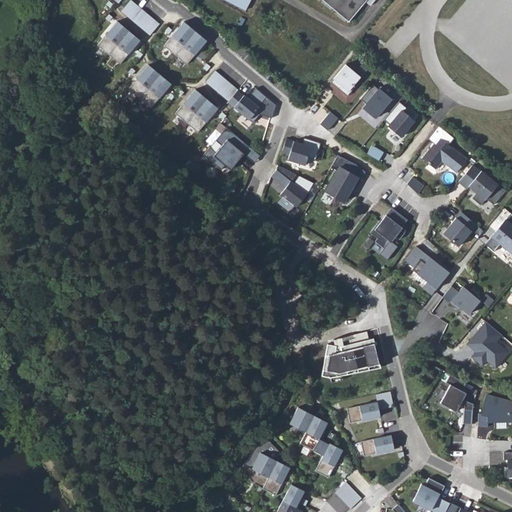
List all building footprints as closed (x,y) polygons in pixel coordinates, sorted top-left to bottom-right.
[(162,23),(130,0),(121,13),(149,35),(162,23)] [(250,0),(217,0),(243,14),(250,0)] [(322,0),(349,22),(366,0),(322,0)] [(118,45),(130,31),(115,21),(103,35),(118,45)] [(196,32),(183,21),(172,36),(185,46),(196,32)] [(140,41),(130,31),(118,45),(129,56),(140,41)] [(207,41),(196,32),(185,46),(195,55),(207,41)] [(368,67),(363,63),(357,70),(362,75),(368,67)] [(346,64),(330,82),(347,96),(356,85),(354,84),(361,77),(346,64)] [(161,75),(147,65),(136,80),(149,88),(161,75)] [(265,97),(255,88),(248,97),(217,70),(206,82),(254,123),(263,109),(260,105),(265,97)] [(173,85),(161,75),(149,88),(160,99),(173,85)] [(372,84),(360,99),(366,104),(363,107),(367,110),(366,111),(376,120),(394,98),(381,86),(378,89),(372,84)] [(196,115),(209,99),(193,88),(182,105),(196,115)] [(220,109),(209,99),(196,115),(207,124),(220,109)] [(407,108),(399,101),(384,120),(393,128),(392,129),(401,137),(415,120),(404,112),(407,108)] [(331,116),(320,129),(328,135),(339,123),(331,116)] [(260,154),(225,127),(204,157),(222,170),(225,166),(231,171),(244,155),(254,164),(260,154)] [(431,148),(423,159),(435,169),(442,161),(456,172),(467,159),(439,137),(434,143),(434,144),(432,147),(431,148)] [(286,144),(282,157),(289,159),(288,164),(305,170),(308,162),(315,165),(321,148),(304,142),(302,149),(286,144)] [(372,145),(366,154),(378,161),(383,152),(372,145)] [(362,178),(339,163),(324,194),(348,204),(362,178)] [(505,190),(482,172),(470,187),(477,193),(472,199),(480,204),(483,199),(492,204),(505,190)] [(276,175),(271,181),(285,193),(280,199),(296,212),(307,199),(313,188),(298,180),(294,189),(276,175)] [(412,178),(406,185),(417,195),(423,187),(412,178)] [(411,220),(391,207),(371,234),(383,247),(380,255),(388,261),(399,244),(395,240),(411,220)] [(478,226),(460,212),(443,234),(460,248),(478,226)] [(511,213),(511,212),(490,237),(511,254),(511,213)] [(448,272),(413,245),(403,261),(412,268),(406,275),(431,296),(448,272)] [(484,303),(462,286),(453,301),(472,317),(484,303)] [(336,346),(328,345),(323,378),(332,380),(384,370),(382,363),(385,362),(377,328),(334,340),(336,346)] [(459,396),(464,389),(448,380),(443,388),(448,390),(438,408),(454,417),(458,410),(461,412),(461,415),(470,416),(471,409),(463,406),(463,400),(464,398),(459,396)] [(394,408),(391,392),(376,395),(377,402),(347,408),(350,422),(356,421),(358,425),(383,418),(382,410),(394,408)] [(477,423),(487,424),(487,419),(508,419),(510,410),(511,410),(511,397),(486,392),(481,411),(478,410),(477,423)] [(312,414),(296,407),(288,423),(304,432),(312,414)] [(327,422),(312,414),(304,432),(299,443),(312,450),(319,439),(323,429),(327,422)] [(470,416),(461,415),(460,429),(469,430),(470,416)] [(392,435),(360,441),(363,457),(396,452),(392,435)] [(342,449),(328,443),(313,471),(328,479),(342,449)] [(268,477),(277,460),(260,452),(252,468),(268,477)] [(277,460),(268,477),(263,488),(275,495),(290,467),(277,460)] [(435,511),(444,511),(449,503),(437,496),(438,493),(440,494),(444,485),(428,477),(424,485),(421,484),(413,500),(435,511)] [(346,483),(336,493),(350,508),(361,498),(349,483),(346,483)] [(289,484),(275,511),(274,511),(291,511),(302,491),(289,484)] [(454,511),(458,506),(450,502),(449,503),(444,511),(454,511)] [(405,511),(398,503),(392,509),(394,511),(405,511)]
